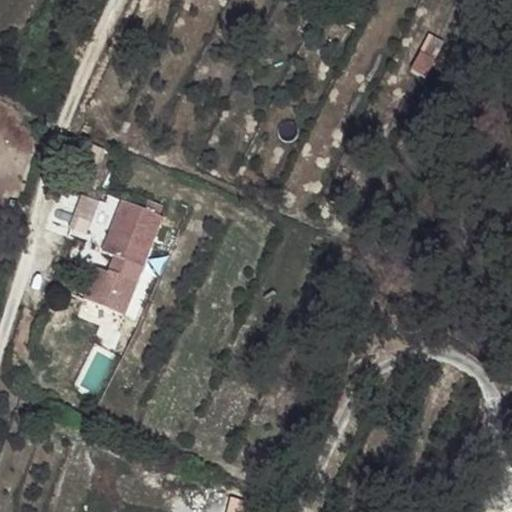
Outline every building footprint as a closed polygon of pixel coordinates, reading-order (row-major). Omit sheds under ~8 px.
[(372,16),(380,0),(344,0),(344,1),(372,16)] [(357,29),(348,47),(361,53),(370,36),(357,29)] [(89,141),(80,162),(84,163),(99,168),(107,147),(89,141)] [(84,163),(79,177),(97,182),(102,169),(99,168),(84,163)] [(107,202),(85,193),(71,225),(93,235),(107,202)] [(123,200),(110,195),(107,202),(93,235),(91,240),(104,246),(123,200)] [(160,216),(123,200),(104,246),(102,250),(111,254),(105,269),(132,280),(160,216)] [(118,312),(132,280),(105,269),(104,269),(92,264),(79,295),(118,312)] [(251,511),(253,501),(229,498),(227,511),(251,511)]
